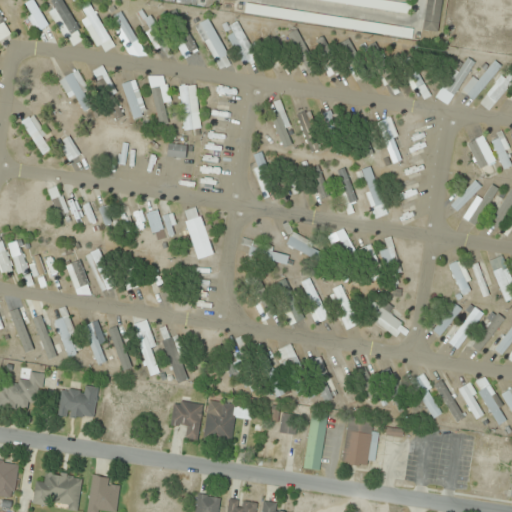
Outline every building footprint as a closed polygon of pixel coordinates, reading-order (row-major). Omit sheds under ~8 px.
[(30,0),(21,6),(39,32),(50,25),(32,0),(30,0)] [(85,39),(61,0),(51,0),(49,1),(54,8),(50,10),(72,47),(85,39)] [(307,0),(408,14),(410,3),(386,0),(307,0)] [(427,0),(424,29),(438,31),(442,0),(427,0)] [(80,6),(87,17),(81,21),(101,54),(115,46),(88,1),(80,6)] [(246,3),(244,14),(412,37),(413,27),(246,3)] [(165,16),(184,58),(197,52),(178,10),(165,16)] [(0,40),(12,33),(0,11),(0,40)] [(111,17),(123,43),(134,38),(122,12),(111,17)] [(141,21),(158,49),(167,44),(150,16),(141,21)] [(196,26),(215,63),(228,56),(209,19),(196,26)] [(255,60),(240,22),(225,27),(240,66),(255,60)] [(287,35),(309,72),(317,67),(294,30),(287,35)] [(315,41),(322,53),(331,47),(323,35),(315,41)] [(360,50),(375,56),(378,47),(364,41),(360,50)] [(447,106),(475,63),(464,55),(435,98),(447,106)] [(501,66),(491,58),(464,93),(474,101),(501,66)] [(113,121),(124,117),(104,66),(93,70),(113,121)] [(511,83),(511,73),(507,70),(480,103),(489,111),(511,83)] [(83,111),(95,105),(78,71),(59,80),(69,100),(75,97),(83,111)] [(407,76),(422,100),(431,95),(416,71),(407,76)] [(147,114),(135,80),(121,85),(133,119),(147,114)] [(200,129),(195,85),(179,87),(184,130),(200,129)] [(150,89),(160,125),(169,123),(159,87),(150,89)] [(276,112),(270,114),(282,148),(294,144),(280,101),(274,103),(276,112)] [(311,111),(299,114),(307,152),(319,150),(311,111)] [(43,157),(54,151),(33,115),(22,122),(43,157)] [(405,159),(389,119),(378,123),(394,163),(405,159)] [(466,133),(487,177),(498,171),(477,127),(466,133)] [(490,140),(503,170),(511,165),(511,158),(502,135),(490,140)] [(58,142),(69,163),(80,156),(69,136),(58,142)] [(361,154),(370,150),(366,139),(357,143),(361,154)] [(118,164),(125,165),(128,144),(121,143),(118,164)] [(185,157),(185,144),(168,143),(167,157),(185,157)] [(411,148),(413,156),(422,152),(420,145),(411,148)] [(283,164),(292,194),(300,192),(291,162),(283,164)] [(310,168),(320,200),(329,197),(318,165),(310,168)] [(387,214),(370,167),(359,171),(376,219),(387,214)] [(334,172),(348,213),(359,210),(344,168),(334,172)] [(478,189),(469,180),(448,201),(458,210),(478,189)] [(48,189),(59,217),(68,213),(57,186),(48,189)] [(469,222),(477,226),(495,193),(487,189),(469,222)] [(492,224),(499,228),(511,205),(511,195),(509,193),(492,224)] [(82,214),(76,196),(68,199),(73,217),(82,214)] [(98,210),(106,226),(117,221),(108,204),(98,210)] [(96,222),(90,205),(84,207),(90,224),(96,222)] [(118,209),(123,222),(131,219),(126,206),(118,209)] [(213,255),(209,240),(214,238),(210,225),(203,227),(197,207),(183,211),(196,259),(213,255)] [(146,213),(152,234),(163,231),(157,210),(146,213)] [(178,235),(172,213),(163,216),(169,237),(178,235)] [(286,244),(315,262),(321,251),(293,233),(286,244)] [(351,264),(360,258),(347,239),(338,245),(351,264)] [(272,252),(273,245),(245,240),(244,245),(251,246),(249,257),(288,264),(289,256),(272,252)] [(1,241),(0,241),(0,270),(1,274),(12,270),(1,241)] [(378,254),(391,278),(403,271),(391,247),(378,254)] [(86,255),(101,292),(115,286),(100,249),(86,255)] [(28,259),(35,278),(44,275),(38,256),(28,259)] [(488,262),(505,301),(511,297),(511,280),(501,256),(488,262)] [(43,261),(49,278),(58,274),(52,258),(43,261)] [(76,297),(90,293),(81,260),(67,264),(76,297)] [(471,291),(457,261),(447,266),(462,295),(471,291)] [(491,295),(478,263),(471,266),(483,297),(491,295)] [(166,289),(156,271),(150,274),(160,292),(166,289)] [(140,283),(132,272),(122,279),(130,290),(140,283)] [(300,282),(320,322),(328,318),(309,278),(300,282)] [(303,319),(284,280),(272,286),(291,325),(303,319)] [(331,288),(348,329),(356,325),(339,285),(331,288)] [(264,321),(273,315),(262,300),(253,306),(264,321)] [(439,336),(462,310),(455,304),(432,330),(439,336)] [(398,339),(408,326),(380,305),(370,319),(398,339)] [(62,319),(54,321),(68,358),(80,354),(64,308),(59,310),(62,319)] [(470,315),(464,311),(443,340),(457,350),(483,314),(475,309),(470,315)] [(478,352),(504,320),(496,313),(469,345),(478,352)] [(152,348),(155,347),(148,320),(134,324),(148,376),(159,373),(152,348)] [(98,366),(107,362),(90,322),(81,326),(98,366)] [(161,328),(174,383),(185,381),(172,325),(161,328)] [(511,342),(511,325),(496,351),(503,356),(511,342)] [(278,349),(298,394),(308,390),(289,345),(278,349)] [(233,355),(245,391),(256,388),(244,351),(233,355)] [(286,393),(267,354),(258,358),(278,397),(286,393)] [(311,360),(323,402),(334,399),(322,357),(311,360)] [(357,401),(339,360),(330,364),(348,405),(357,401)] [(381,390),(369,363),(357,368),(370,396),(381,390)] [(0,390),(0,407),(28,411),(29,399),(41,401),(44,374),(28,372),(27,384),(1,380),(0,390)] [(431,420),(442,415),(423,374),(412,380),(431,420)] [(455,422),(463,418),(442,379),(434,384),(455,422)] [(460,388),(473,420),(483,416),(471,384),(460,388)] [(400,412),(410,406),(398,385),(388,390),(400,412)] [(94,420),(98,388),(84,386),(84,393),(61,390),(58,416),(94,420)] [(511,413),(511,392),(510,389),(500,396),(511,413)] [(188,427),(186,438),(198,439),(202,404),(174,401),(171,425),(188,427)] [(204,438),(232,442),(235,418),(250,420),(252,406),(208,401),(204,438)] [(312,410),(303,469),(319,471),(328,412),(312,410)] [(295,435),(298,417),(282,414),(279,432),(295,435)] [(370,431),(371,422),(348,419),(342,463),(373,467),(377,432),(370,431)] [(402,437),(403,429),(386,429),(386,436),(402,437)] [(482,468),(502,468),(502,446),(483,445),(482,468)] [(0,496),(13,499),(20,464),(0,460),(0,496)] [(83,476),(47,471),(45,480),(36,479),(32,505),(78,511),(83,476)] [(117,511),(118,487),(110,487),(111,477),(90,476),(88,511),(117,511)] [(218,511),(219,497),(196,495),(195,511),(218,511)] [(255,511),(257,502),(230,498),(227,511),(255,511)] [(282,511),(277,511),(278,503),(263,502),(261,511),(282,511)]
